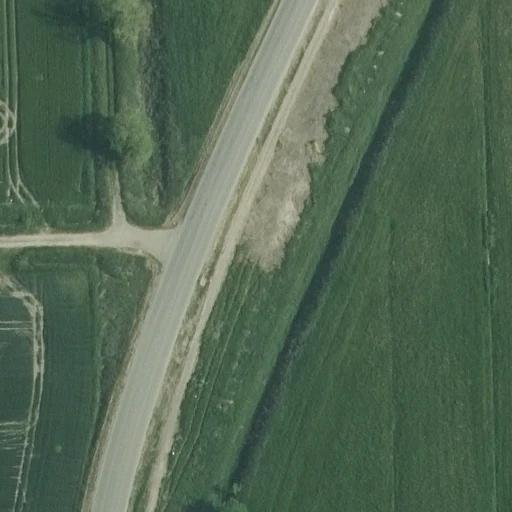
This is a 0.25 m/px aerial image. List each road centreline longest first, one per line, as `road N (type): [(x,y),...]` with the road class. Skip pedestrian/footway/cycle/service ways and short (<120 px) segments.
road 1 (unclassified): [(116,511),(177,296),(302,0)]
road 2 (track): [(198,244),(0,243)]
